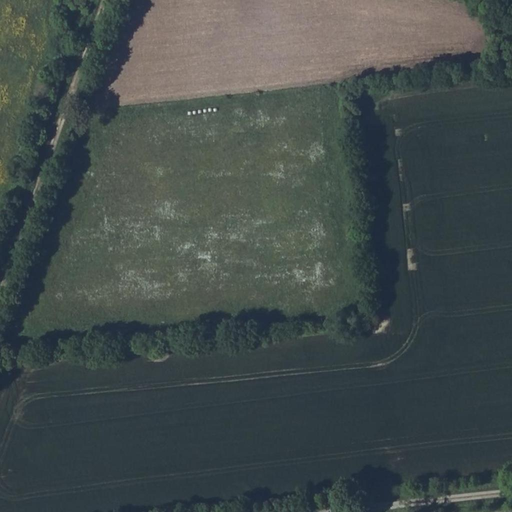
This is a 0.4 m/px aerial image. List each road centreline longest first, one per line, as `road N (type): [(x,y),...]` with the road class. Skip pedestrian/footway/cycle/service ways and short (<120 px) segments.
road 1 (track): [(0,283),(103,0)]
road 2 (track): [(511,494),(342,511)]
